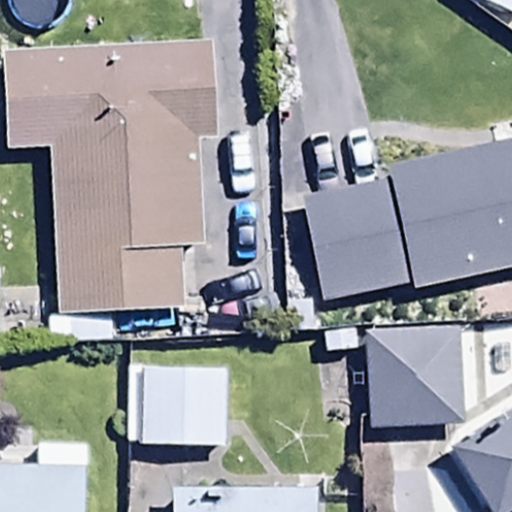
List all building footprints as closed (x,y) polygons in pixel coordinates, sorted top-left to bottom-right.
[(511,0),(455,0),(511,25),(511,0)] [(208,49),(4,60),(10,162),(49,160),(58,321),(180,314),(177,256),(199,255),(193,146),(213,145),(208,49)] [(413,293),(414,299),(511,278),(511,152),(390,177),(392,189),(300,208),(321,312),(413,293)] [(455,338),(360,340),(363,439),(457,437),(455,338)] [(227,373),(140,373),(140,458),(227,458),(227,373)] [(511,511),(511,421),(450,460),(483,511),(511,511)] [(0,511),(82,511),(84,453),(36,452),(35,472),(0,471),(0,511)] [(321,511),(321,501),(171,502),(170,511),(321,511)]
